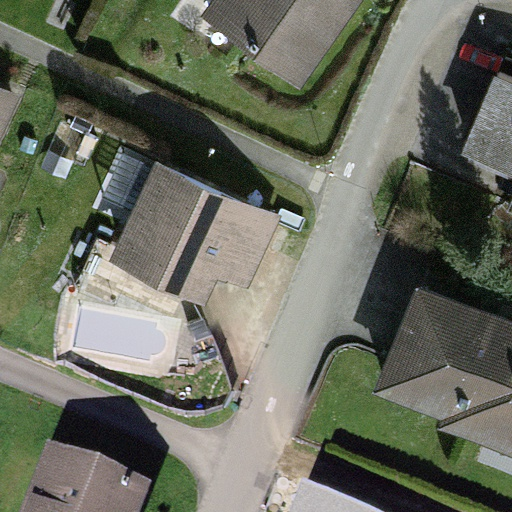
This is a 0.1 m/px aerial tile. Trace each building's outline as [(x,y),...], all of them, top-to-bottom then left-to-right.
[(358,7),(349,0),(224,0),(210,19),(300,85),(358,7)] [(511,92),(495,86),(468,155),(511,172),(511,92)] [(0,137),(14,105),(0,98),(0,137)] [(269,221),(155,173),(117,264),(203,301),(213,277),(240,288),(269,221)] [(511,333),(419,295),(380,391),(458,423),(454,434),(511,458),(511,333)] [(51,466),(35,511),(137,511),(143,496),(51,466)] [(369,511),(305,485),(293,511),(369,511)]
